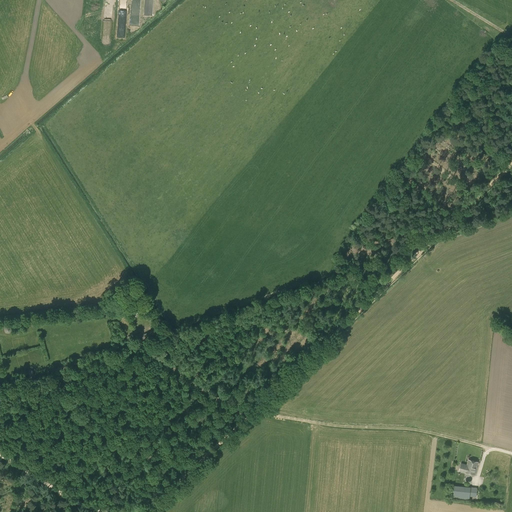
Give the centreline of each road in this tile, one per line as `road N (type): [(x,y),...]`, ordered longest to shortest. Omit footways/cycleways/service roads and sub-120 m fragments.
road 1 (track): [(511,164),(253,412)]
road 2 (track): [(253,412),(144,511)]
road 3 (track): [(145,350),(246,418)]
